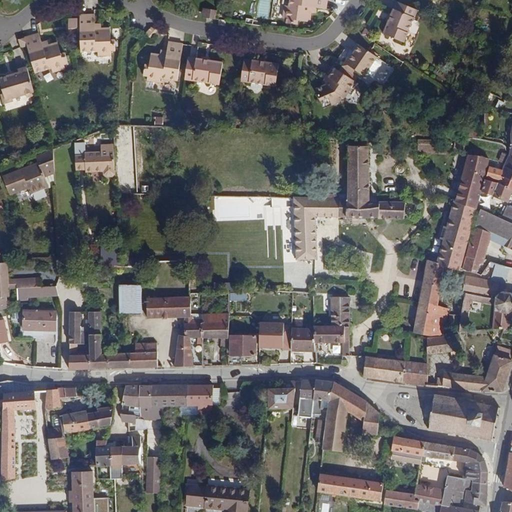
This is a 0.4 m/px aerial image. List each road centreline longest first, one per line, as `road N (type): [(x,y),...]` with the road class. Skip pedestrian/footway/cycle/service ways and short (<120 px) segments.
road 1 (residential): [(366,388),(328,373),(63,381),(0,373)]
road 2 (residential): [(131,3),(175,25),(299,45),(324,39),(357,0)]
road 3 (residential): [(366,388),(410,432),(502,450)]
road 4 (residential): [(511,402),(366,388)]
